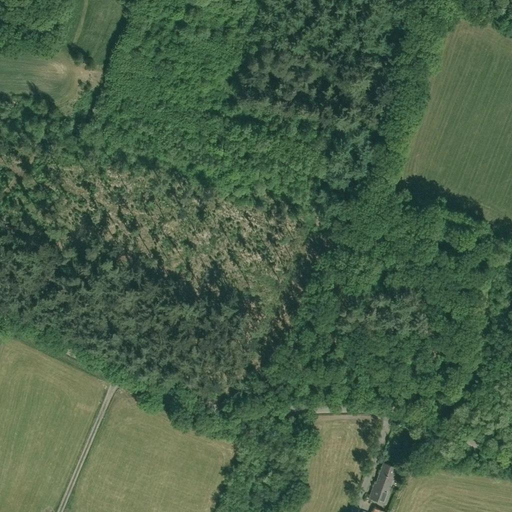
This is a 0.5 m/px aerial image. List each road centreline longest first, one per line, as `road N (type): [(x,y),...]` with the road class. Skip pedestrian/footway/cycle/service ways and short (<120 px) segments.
road 1 (tertiary): [(511,455),(382,407),(199,408),(0,314)]
road 2 (track): [(60,511),(118,376)]
